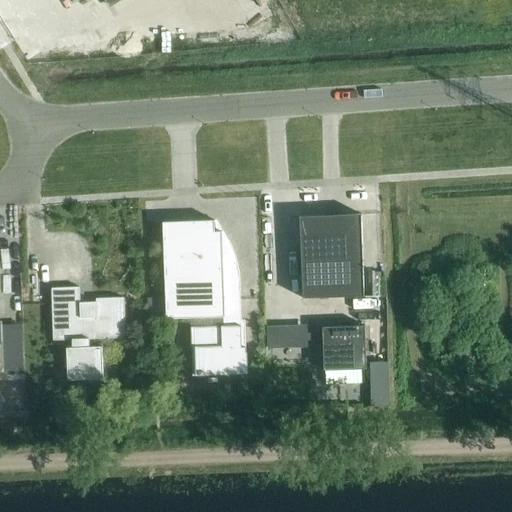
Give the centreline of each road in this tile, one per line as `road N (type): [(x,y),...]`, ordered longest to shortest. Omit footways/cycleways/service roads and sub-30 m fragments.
road 1 (track): [(511,446),(0,466)]
road 2 (residential): [(38,120),(511,88)]
